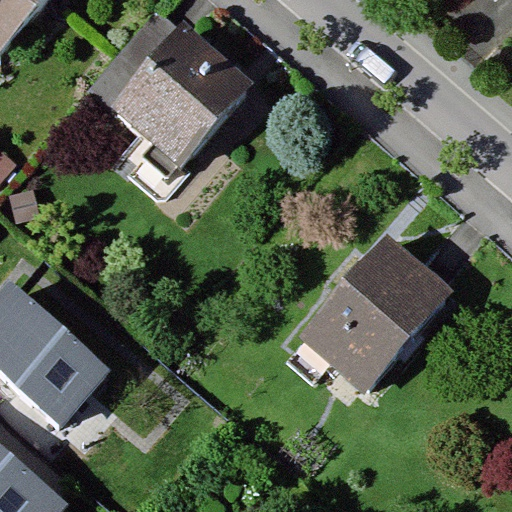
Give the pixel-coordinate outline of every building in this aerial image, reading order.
[(0,0),(0,58),(11,68),(66,0),(0,0)] [(129,119),(196,39),(162,10),(95,91),(129,119)] [(262,93),(196,39),(129,119),(195,174),(262,93)] [(461,307),(391,255),(314,357),(383,409),(461,307)] [(125,389),(13,297),(0,312),(0,387),(75,449),(125,389)] [(0,451),(0,511),(60,511),(63,509),(0,451)]
